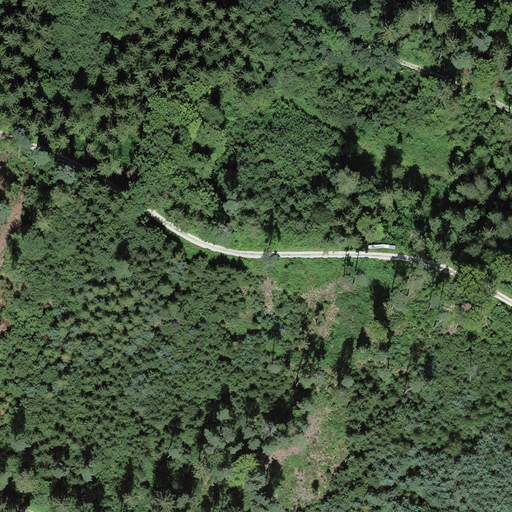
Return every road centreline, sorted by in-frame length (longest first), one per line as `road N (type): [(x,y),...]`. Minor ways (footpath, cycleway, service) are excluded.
road 1 (track): [(511,302),(454,272),(381,254),(213,250),(98,173),(0,142)]
road 2 (track): [(185,0),(363,43),(511,111)]
